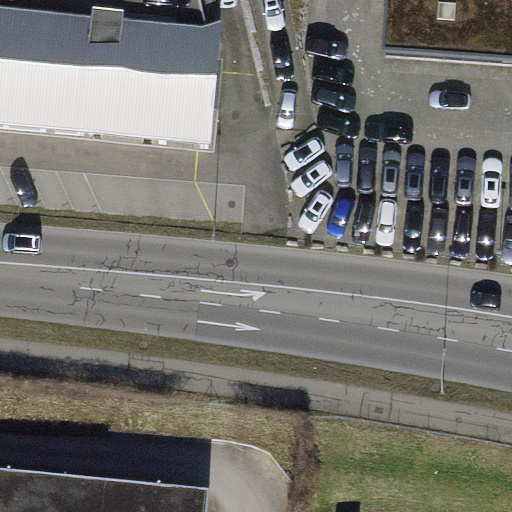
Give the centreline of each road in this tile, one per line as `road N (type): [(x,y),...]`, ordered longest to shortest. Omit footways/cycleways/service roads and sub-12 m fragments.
road 1 (secondary): [(511,329),(417,309),(0,269)]
road 2 (unknown): [(511,120),(384,100)]
